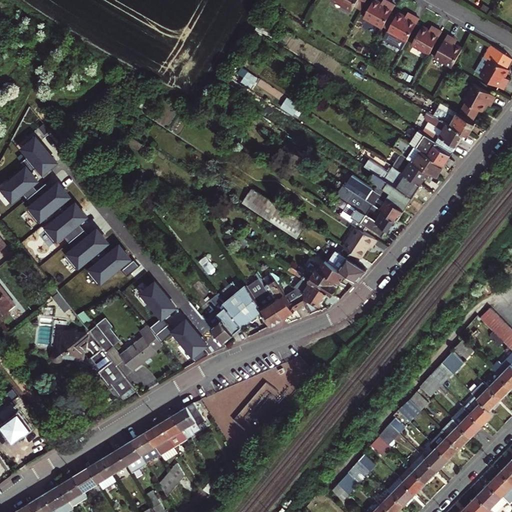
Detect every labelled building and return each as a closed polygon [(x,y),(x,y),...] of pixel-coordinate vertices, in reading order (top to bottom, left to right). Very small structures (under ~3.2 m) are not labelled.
[(332,0),(352,11),(355,6),(362,10),(367,0),(332,0)] [(376,0),(374,0),(365,18),(384,29),(385,27),(392,14),(396,5),(389,1),(388,4),(383,1),(382,3),(376,0)] [(404,50),(421,19),(414,15),(412,17),(408,15),(407,17),(400,13),(398,18),(391,31),(386,40),(404,50)] [(385,27),(391,31),(398,18),(392,14),(385,27)] [(431,29),(425,26),(414,45),(431,55),(444,32),(437,28),(436,30),(432,28),(431,29)] [(436,58),(454,67),(455,66),(464,48),(457,44),(458,42),(455,40),(456,38),(449,34),(436,58)] [(491,57),(482,74),(505,87),(509,80),(507,79),(508,76),(507,75),(511,68),(509,67),(511,61),(511,56),(505,51),(492,44),(486,54),(491,57)] [(492,100),(494,101),(498,94),(475,81),(465,98),(470,101),(462,114),(475,121),(483,108),(485,109),(489,102),(490,103),(492,100)] [(133,103),(140,109),(150,97),(145,94),(147,91),(144,89),(133,103)] [(287,97),(281,107),(293,114),(299,104),(287,97)] [(462,114),(440,102),(433,115),(465,132),(469,135),(476,122),(475,121),(462,114)] [(447,139),(444,145),(454,151),(465,132),(433,115),(429,112),(426,118),(437,125),(436,126),(444,130),(441,136),(447,139)] [(419,130),(411,142),(445,164),(448,166),(451,168),(455,161),(450,157),(454,151),(444,145),(419,130)] [(445,164),(411,142),(401,135),(393,148),(403,154),(432,173),(436,176),(445,164)] [(44,171),(57,161),(37,138),(24,148),(30,154),(27,157),(36,168),(39,165),(44,171)] [(398,169),(406,174),(422,185),(426,179),(427,180),(432,173),(403,154),(395,167),(398,169)] [(14,200),(22,193),(27,198),(38,189),(33,184),(38,180),(31,172),(36,168),(27,157),(21,161),(27,168),(20,173),(18,170),(8,177),(11,181),(3,187),(14,200)] [(370,169),(375,172),(413,197),(416,192),(419,193),(422,189),(420,186),(422,185),(406,174),(402,180),(394,175),(380,166),(379,167),(374,163),(370,169)] [(436,176),(440,178),(448,166),(445,164),(436,176)] [(398,169),(394,175),(402,180),(406,174),(398,169)] [(413,197),(375,172),(371,179),(385,188),(381,194),(400,206),(405,209),(413,197)] [(67,198),(61,191),(64,189),(60,183),(52,189),(46,182),(38,189),(27,198),(33,205),(28,209),(38,222),(51,211),(54,215),(64,207),(61,203),(67,198)] [(316,240),(321,232),(273,201),(254,188),(243,204),(311,248),(310,250),(320,256),(321,254),(318,252),(323,245),(316,240)] [(369,194),(367,199),(389,214),(398,219),(405,209),(400,206),(381,194),(373,189),(369,194)] [(388,227),(391,229),(398,219),(389,214),(367,199),(363,205),(380,216),(377,220),(388,227)] [(55,242),(63,236),(68,242),(83,230),(77,224),(84,218),(85,218),(80,212),(79,213),(74,206),(67,211),(64,207),(54,215),(58,219),(44,230),(55,242)] [(377,220),(358,208),(353,216),(356,218),(353,223),(364,230),(367,225),(382,236),(388,227),(377,220)] [(120,217),(108,227),(144,270),(157,259),(120,217)] [(344,247),(361,258),(369,246),(372,248),(378,240),(358,227),(344,247)] [(89,237),(83,230),(68,242),(74,249),(66,256),(76,269),(89,258),(92,262),(104,252),(101,248),(105,244),(100,238),(101,237),(96,231),(89,237)] [(242,236),(236,245),(243,250),(249,241),(242,236)] [(117,248),(107,256),(104,252),(92,262),(96,266),(86,273),(97,286),(118,268),(128,260),(124,254),(123,255),(117,248)] [(337,250),(329,262),(346,273),(357,280),(367,270),(337,250)] [(131,262),(128,260),(118,268),(120,271),(131,262)] [(308,277),(314,281),(329,291),(333,293),(339,284),(335,282),(337,278),(341,281),(346,273),(329,262),(327,260),(321,269),(311,262),(303,274),(308,277)] [(131,262),(120,271),(125,278),(136,269),(138,267),(133,261),(131,262)] [(293,273),(305,281),(308,277),(303,274),(296,269),(293,273)] [(299,290),(305,294),(314,281),(308,277),(305,281),(299,290)] [(279,298),(275,301),(286,317),(296,310),(283,290),(276,280),(270,284),(272,286),(279,298)] [(265,310),(274,324),(286,317),(275,301),(272,303),(267,296),(265,292),(263,294),(254,281),(248,285),(265,310)] [(314,281),(305,294),(321,305),(329,291),(314,281)] [(164,317),(176,307),(157,283),(144,293),(164,317)] [(248,284),(225,303),(244,327),(265,310),(248,285),(248,284)] [(0,322),(11,314),(8,310),(15,305),(0,286),(0,322)] [(279,298),(272,286),(268,288),(271,293),(275,301),(279,298)] [(283,290),(296,310),(303,306),(305,309),(306,308),(309,312),(321,305),(305,294),(299,290),(298,289),(291,295),(286,288),(283,290)] [(59,292),(53,297),(66,312),(71,308),(59,292)] [(211,298),(216,304),(222,299),(217,293),(211,298)] [(267,296),(272,303),(275,301),(271,293),(267,296)] [(210,317),(207,319),(216,331),(225,342),(244,327),(225,303),(222,299),(216,304),(220,309),(217,311),(218,313),(211,319),(210,317)] [(497,313),(491,308),(482,318),(487,323),(497,313)] [(487,323),(491,327),(501,317),(497,313),(487,323)] [(156,335),(169,324),(164,317),(150,328),(156,335)] [(491,327),(495,332),(505,321),(501,317),(491,327)] [(205,341),(188,321),(175,331),(176,331),(195,355),(203,348),(208,345),(205,341)] [(495,332),(500,336),(510,326),(505,321),(495,332)] [(175,331),(169,324),(156,335),(162,342),(176,331),(175,331)] [(97,325),(90,331),(91,333),(107,352),(114,346),(97,325)] [(500,336),(505,341),(511,333),(511,327),(510,326),(500,336)] [(142,333),(145,337),(133,346),(132,345),(127,348),(128,350),(122,355),(125,358),(134,370),(146,360),(149,364),(154,360),(151,357),(157,352),(157,351),(164,345),(162,342),(156,335),(150,328),(149,327),(142,333)] [(107,352),(91,333),(87,336),(78,333),(78,332),(70,330),(70,331),(63,328),(56,347),(54,347),(52,348),(51,348),(50,349),(50,350),(49,352),(49,354),(50,355),(51,357),(52,358),(55,359),(58,358),(59,357),(61,355),(61,354),(79,360),(83,350),(95,354),(90,358),(99,369),(97,371),(109,385),(111,383),(121,395),(133,385),(117,365),(113,360),(107,352)] [(475,350),(464,339),(456,347),(467,358),(475,350)] [(117,365),(125,358),(122,355),(114,346),(107,352),(113,360),(117,365)] [(209,355),(203,348),(195,355),(192,357),(196,362),(205,357),(209,355)] [(454,373),(465,362),(454,351),(443,362),(443,363),(454,373)] [(90,358),(88,360),(97,371),(99,369),(90,358)] [(433,375),(442,384),(454,373),(443,363),(432,374),(433,375)] [(501,375),(511,386),(511,363),(507,368),(504,365),(497,372),(501,375)] [(247,395),(262,388),(257,375),(229,387),(231,391),(243,386),(247,395)] [(442,384),(433,375),(422,387),(431,396),(442,384)] [(490,387),(502,399),(511,389),(511,386),(501,375),(490,387)] [(109,385),(119,397),(121,395),(111,383),(109,385)] [(479,398),(492,410),(502,399),(490,387),(479,398)] [(411,399),(422,410),(429,403),(418,392),(411,399)] [(65,394),(57,401),(75,422),(83,416),(65,394)] [(20,395),(15,399),(33,423),(39,418),(20,395)] [(465,407),(483,425),(495,413),(492,410),(479,398),(477,396),(465,407)] [(33,423),(15,399),(0,410),(0,416),(4,422),(2,424),(15,441),(25,433),(26,434),(36,427),(33,423)] [(406,405),(406,406),(416,416),(422,410),(411,399),(406,405)] [(196,402),(175,415),(189,437),(197,433),(192,425),(198,421),(200,424),(207,420),(196,402)] [(416,416),(406,406),(401,411),(411,421),(416,416)] [(454,419),(472,436),(483,425),(465,407),(454,419)] [(175,415),(162,423),(176,446),(190,438),(189,437),(175,415)] [(391,424),(401,433),(407,427),(397,418),(391,424)] [(443,430),(461,448),(472,436),(454,419),(443,430)] [(176,446),(162,423),(148,431),(157,446),(162,454),(176,446)] [(401,433),(391,424),(383,432),(393,442),(401,433)] [(438,447),(450,459),(461,448),(443,430),(432,442),(438,447)] [(148,431),(135,439),(144,454),(157,446),(148,431)] [(144,454),(135,439),(120,448),(130,464),(144,455),(144,454)] [(388,450),(378,440),(373,445),(383,455),(388,450)] [(427,459),(439,470),(450,459),(438,447),(427,459)] [(106,457),(115,473),(130,464),(120,448),(113,452),(106,457)] [(366,454),(360,460),(371,471),(377,465),(366,454)] [(412,466),(416,470),(427,459),(423,454),(412,466)] [(144,455),(130,464),(132,469),(147,460),(144,455)] [(106,457),(91,466),(100,482),(104,488),(119,479),(115,473),(106,457)] [(416,470),(428,481),(439,470),(427,459),(416,470)] [(359,482),(371,471),(360,460),(349,472),(350,473),(359,482)] [(511,460),(502,470),(511,480),(511,460)] [(178,463),(172,471),(178,480),(180,484),(187,476),(178,463)] [(100,482),(91,466),(76,475),(86,491),(100,482)] [(416,493),(428,481),(416,470),(404,482),(416,493)] [(511,480),(502,470),(490,483),(507,500),(511,494),(511,480)] [(178,480),(172,471),(162,483),(170,497),(180,484),(178,480)] [(360,483),(359,482),(350,473),(345,478),(356,488),(360,483)] [(76,475),(61,484),(75,507),(90,498),(86,491),(76,475)] [(405,505),(416,493),(404,482),(400,478),(400,477),(389,488),(393,493),(405,505)] [(339,484),(349,494),(356,488),(345,478),(339,484)] [(204,491),(209,499),(219,486),(218,483),(204,491)] [(478,495),(491,508),(495,511),(497,511),(508,501),(507,500),(490,483),(478,495)] [(47,493),(58,511),(67,511),(75,507),(61,484),(47,493)] [(343,500),(349,494),(339,484),(333,490),(343,500)] [(382,504),(390,511),(397,511),(405,505),(393,493),(389,488),(377,500),(382,504)] [(168,511),(156,491),(149,495),(158,511),(168,511)] [(58,511),(47,493),(32,501),(38,511),(58,511)] [(466,507),(470,511),(487,511),(491,508),(478,495),(466,507)] [(38,511),(32,501),(16,511),(17,511),(38,511)]
